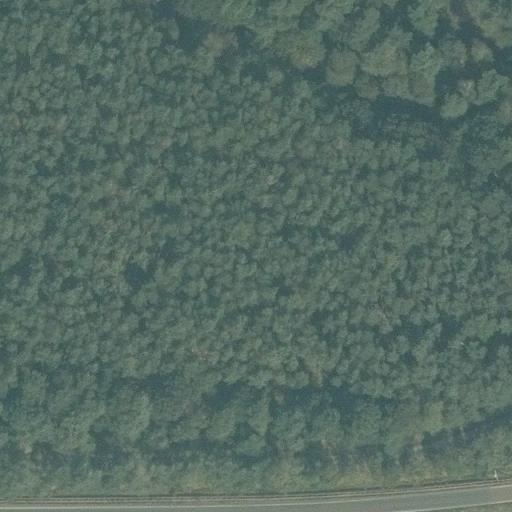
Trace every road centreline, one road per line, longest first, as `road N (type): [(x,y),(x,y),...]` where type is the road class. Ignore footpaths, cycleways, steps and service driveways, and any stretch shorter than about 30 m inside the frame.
road 1 (unclassified): [(511,407),(448,440),(364,461),(0,458)]
road 2 (track): [(511,188),(332,116),(86,0)]
road 3 (motorway): [(511,493),(284,511)]
